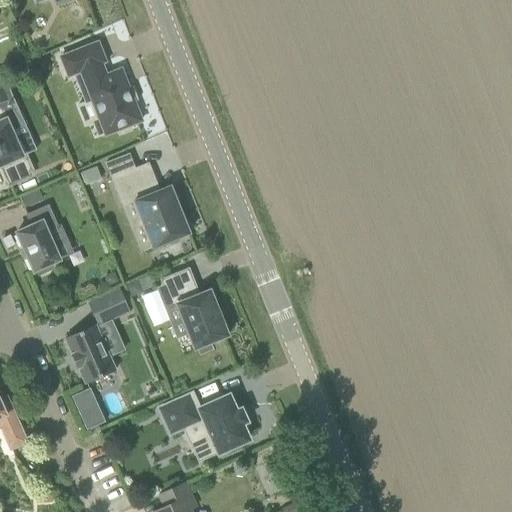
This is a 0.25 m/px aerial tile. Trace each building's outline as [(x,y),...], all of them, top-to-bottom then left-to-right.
[(81,72),(106,135),(116,131),(119,135),(131,130),(131,126),(131,125),(141,121),(121,70),(106,76),(101,63),(105,62),(98,43),(61,57),(68,76),(81,72)] [(10,185),(31,176),(29,171),(32,170),(27,159),(24,160),(1,109),(13,103),(5,85),(0,87),(0,166),(1,166),(10,185)] [(148,164),(112,179),(123,208),(135,203),(153,248),(190,234),(171,186),(159,192),(148,164)] [(95,167),(80,173),(85,184),(100,178),(95,167)] [(37,270),(39,275),(53,269),(51,264),(60,260),(46,231),(57,226),(48,206),(26,215),(31,226),(17,233),(34,272),(37,270)] [(199,295),(188,269),(161,280),(172,307),(176,305),(194,350),(198,348),(200,354),(212,349),(210,343),(228,336),(210,290),(199,295)] [(142,292),(141,290),(152,286),(151,283),(154,282),(151,275),(125,285),(130,297),(142,292)] [(120,288),(88,303),(99,326),(131,311),(120,288)] [(79,368),(86,384),(116,371),(95,325),(65,338),(72,354),(71,355),(77,369),(79,368)] [(105,421),(90,388),(73,396),(87,429),(105,421)] [(220,395),(204,403),(205,404),(206,403),(207,406),(195,411),(189,396),(160,409),(171,433),(196,421),(211,455),(218,452),(219,453),(248,440),(241,424),(245,422),(246,425),(247,424),(240,408),(238,408),(240,411),(236,413),(229,396),(221,400),(220,397),(221,397),(220,395)] [(0,423),(11,448),(26,442),(6,399),(0,401),(0,423)] [(185,484),(159,496),(165,508),(155,511),(190,511),(189,509),(195,507),(185,484)] [(284,511),(293,511),(299,509),(295,501),(282,508),(284,511)]
